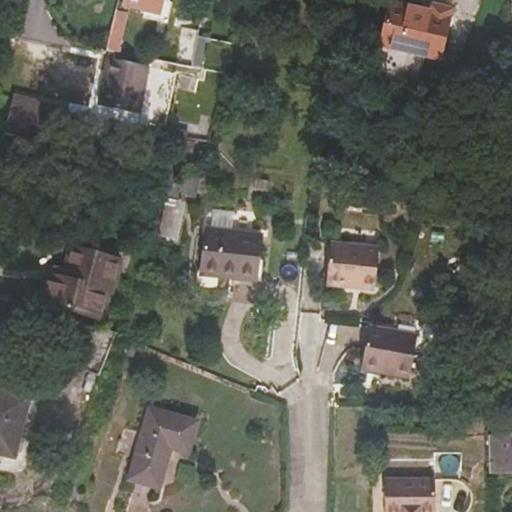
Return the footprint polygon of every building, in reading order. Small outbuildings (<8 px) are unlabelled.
[(122,0),(122,1),(159,10),(161,0),(122,0)] [(429,12),(390,4),(381,46),(423,55),(440,58),(450,9),(431,5),(429,12)] [(122,51),(128,8),(116,7),(110,50),(122,51)] [(378,59),(421,68),(423,55),(381,46),(378,59)] [(97,107),(137,115),(146,71),(106,63),(97,107)] [(11,97),(10,99),(1,132),(32,143),(41,106),(11,97)] [(186,199),(195,201),(197,192),(179,188),(176,198),(167,196),(159,234),(177,238),(186,199)] [(262,236),(206,230),(202,273),(256,280),(262,236)] [(378,248),(332,244),(329,278),(348,280),(347,288),(374,291),(378,248)] [(62,266),(60,276),(50,274),(42,301),(98,317),(105,292),(110,293),(118,260),(67,246),(62,266)] [(62,266),(53,264),(50,274),(60,276),(62,266)] [(329,278),(328,287),(347,288),(348,280),(329,278)] [(76,354),(105,363),(116,334),(85,324),(76,354)] [(417,337),(369,328),(362,359),(383,364),(381,372),(409,377),(417,337)] [(362,359),(361,368),(381,372),(383,364),(362,359)] [(0,453),(13,456),(26,398),(0,391),(0,453)] [(188,452),(197,421),(150,408),(130,478),(159,487),(170,448),(188,452)] [(511,446),(510,447),(510,438),(492,438),(492,472),(511,470),(511,446)] [(436,511),(436,479),(386,480),(386,511),(436,511)]
